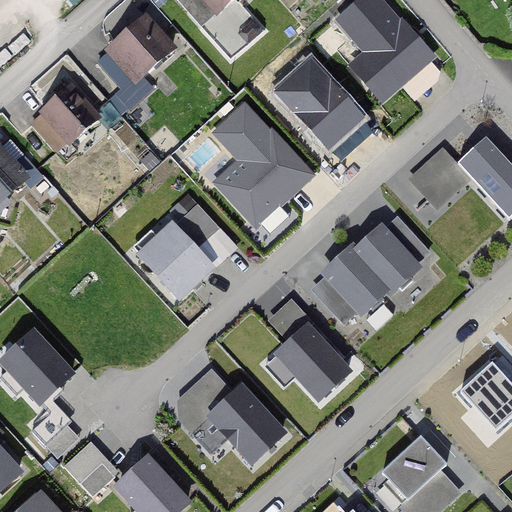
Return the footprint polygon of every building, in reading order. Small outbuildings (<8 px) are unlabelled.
[(215,13),(216,15),(233,0),(174,0),(198,27),(195,29),(203,39),(208,34),(201,26),(215,13)] [(383,103),(434,58),(383,0),(353,0),(332,19),(362,53),(349,64),(383,103)] [(115,37),(120,43),(98,62),(121,88),(133,78),(136,81),(168,52),(143,23),(131,34),(126,28),(115,37)] [(312,56),(277,89),(334,150),(370,117),(312,56)] [(69,146),(96,122),(67,90),(40,113),(42,115),(31,125),(56,154),(67,144),(69,146)] [(271,137),(245,109),(215,137),(240,164),(216,186),(256,229),(312,177),(272,135),(271,137)] [(511,174),(486,147),(463,169),(511,219),(511,174)] [(34,186),(41,180),(21,157),(13,163),(34,186)] [(0,201),(21,182),(0,158),(0,201)] [(212,272),(172,230),(139,260),(180,303),(212,272)] [(370,243),(358,255),(354,251),(340,264),(326,278),(365,319),(394,292),(397,296),(423,272),(384,230),(370,243)] [(316,409),(354,376),(311,327),(273,360),(316,409)] [(0,368),(36,410),(75,377),(31,328),(0,354),(0,368)] [(511,384),(492,362),(460,389),(496,430),(511,415),(511,384)] [(252,470),(290,437),(247,387),(209,421),(252,470)] [(450,468),(423,438),(382,474),(409,504),(450,468)] [(0,498),(23,477),(0,451),(0,498)] [(128,511),(183,511),(190,506),(147,457),(109,490),(128,511)] [(56,511),(43,498),(26,511),(56,511)]
